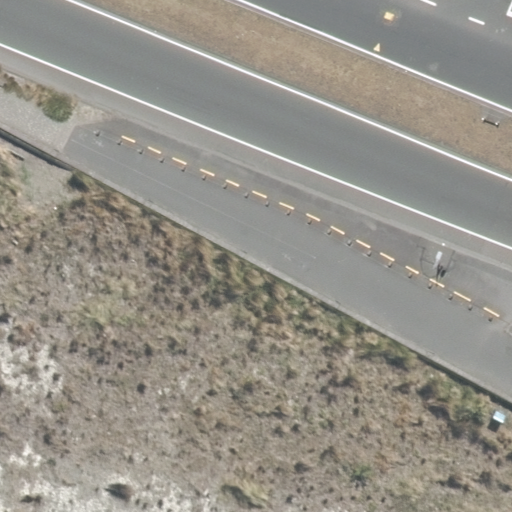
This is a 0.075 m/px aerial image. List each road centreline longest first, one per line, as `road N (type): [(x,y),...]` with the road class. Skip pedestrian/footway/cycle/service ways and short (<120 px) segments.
road 1 (primary): [(511,210),(0,3)]
road 2 (primary): [(334,0),(486,61)]
